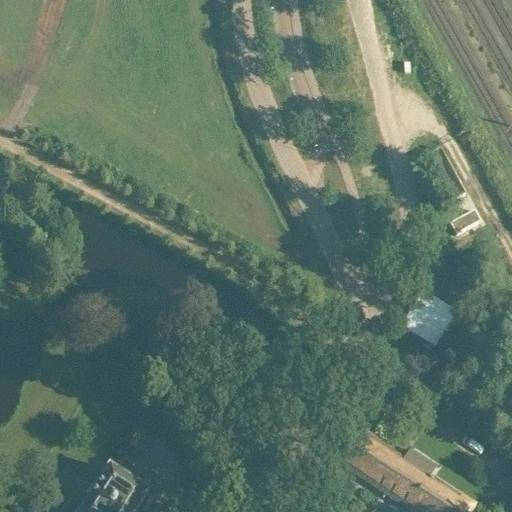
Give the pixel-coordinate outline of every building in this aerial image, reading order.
[(465,196),(440,151),(423,160),(448,205),(465,196)] [(474,214),(450,227),(456,239),(480,225),(474,214)] [(332,461),(409,511),(469,511),(474,506),(431,477),(436,468),(410,450),(404,459),(354,427),(332,461)] [(136,511),(147,495),(104,467),(74,511),(136,511)] [(511,469),(499,486),(511,497),(511,469)]
